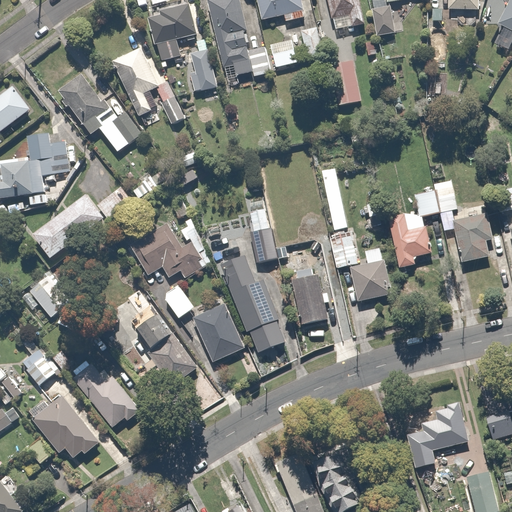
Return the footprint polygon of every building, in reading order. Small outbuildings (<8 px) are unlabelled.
[(239,0),(214,0),(202,2),(209,44),(246,38),(239,0)] [(303,24),(299,0),(252,0),(257,28),(281,24),(281,28),(303,24)] [(357,0),(325,0),(331,33),(362,28),(357,0)] [(386,0),(388,10),(407,6),(407,2),(418,0),(386,0)] [(480,0),(448,0),(448,16),(480,17),(480,0)] [(511,1),(496,33),(511,39),(511,1)] [(189,9),(144,16),(153,69),(179,65),(176,47),(195,44),(189,9)] [(394,17),(373,19),(375,40),(397,38),(394,17)] [(317,34),(300,37),(305,67),(321,65),(317,34)] [(374,41),(366,42),(368,56),(376,55),(374,41)] [(293,47),(267,51),(271,76),(297,72),(293,47)] [(264,83),(263,53),(243,56),(244,60),(226,61),(228,84),(248,81),(248,85),(264,83)] [(140,58),(109,71),(129,119),(143,113),(138,100),(155,93),(140,58)] [(206,61),(184,64),(190,102),(212,98),(206,61)] [(350,66),(326,70),(334,114),(357,110),(350,66)] [(511,89),(511,74),(510,73),(503,85),(511,90),(511,89)] [(109,115),(83,79),(53,99),(86,145),(102,133),(96,124),(109,115)] [(7,91),(0,96),(0,134),(26,115),(7,91)] [(176,98),(162,105),(172,127),(187,121),(176,98)] [(121,123),(108,131),(122,152),(135,143),(121,123)] [(55,153),(52,134),(20,138),(23,163),(0,165),(0,208),(22,205),(23,215),(50,212),(47,186),(67,183),(64,152),(55,153)] [(293,148),(296,160),(316,156),(314,144),(293,148)] [(331,169),(315,171),(327,236),(342,233),(331,169)] [(140,200),(150,191),(145,184),(134,192),(140,200)] [(122,188),(99,206),(111,222),(134,203),(122,188)] [(453,191),(435,191),(436,235),(447,235),(447,217),(453,217),(453,191)] [(511,192),(495,195),(497,217),(511,214),(511,192)] [(432,197),(413,199),(415,221),(434,219),(432,197)] [(183,199),(173,204),(179,218),(189,213),(183,199)] [(79,200),(24,241),(43,265),(97,224),(79,200)] [(186,223),(189,227),(182,231),(189,243),(201,235),(194,223),(192,220),(186,223)] [(489,221),(449,227),(454,265),(488,260),(486,246),(493,245),(489,221)] [(403,223),(384,226),(393,276),(410,273),(408,265),(428,261),(423,234),(406,237),(403,223)] [(165,230),(127,251),(144,283),(159,274),(165,284),(177,278),(181,285),(201,274),(197,265),(199,264),(189,247),(178,253),(165,230)] [(511,231),(503,232),(506,269),(511,268),(511,231)] [(246,236),(251,268),(272,265),(267,233),(246,236)] [(353,270),(344,236),(310,242),(310,250),(298,253),(302,272),(313,270),(315,277),(353,270)] [(234,263),(218,269),(221,277),(237,271),(234,263)] [(379,265),(343,274),(352,307),(388,298),(379,265)] [(49,277),(31,292),(54,319),(71,304),(49,277)] [(311,282),(289,288),(299,329),(321,324),(311,282)] [(251,283),(223,293),(241,341),(245,339),(253,362),(282,351),(274,330),(277,328),(264,292),(256,295),(251,283)] [(173,294),(157,305),(171,324),(187,313),(173,294)] [(222,308),(185,324),(206,371),(242,355),(222,308)] [(365,335),(360,310),(347,312),(352,338),(365,335)] [(157,322),(137,336),(149,353),(169,339),(157,322)] [(172,338),(147,357),(169,386),(194,367),(172,338)] [(32,359),(13,374),(29,394),(48,380),(32,359)] [(93,368),(68,386),(109,439),(133,412),(93,368)] [(22,394),(10,379),(3,384),(15,400),(22,394)] [(59,404),(25,426),(51,467),(63,459),(67,466),(90,451),(59,404)] [(451,458),(451,407),(440,407),(440,415),(427,415),(427,428),(416,428),(416,439),(403,439),(403,471),(423,469),(423,458),(451,458)] [(511,423),(508,410),(486,417),(493,440),(511,434),(511,423)] [(325,511),(302,454),(277,464),(296,511),(325,511)] [(351,457),(316,463),(319,480),(323,494),(333,511),(348,511),(367,503),(351,457)] [(473,511),(471,484),(448,486),(450,511),(473,511)] [(0,511),(9,511),(0,496),(0,511)]
